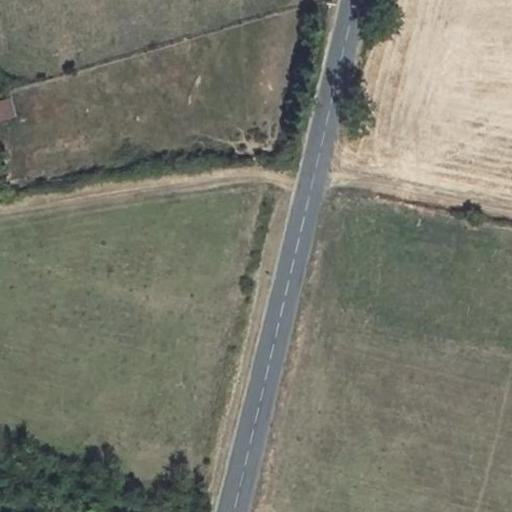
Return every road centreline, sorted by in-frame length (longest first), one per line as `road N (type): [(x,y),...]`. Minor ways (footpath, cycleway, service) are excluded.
road 1 (tertiary): [(225,511),(352,0)]
road 2 (track): [(0,189),(100,161),(217,168),(511,216)]
